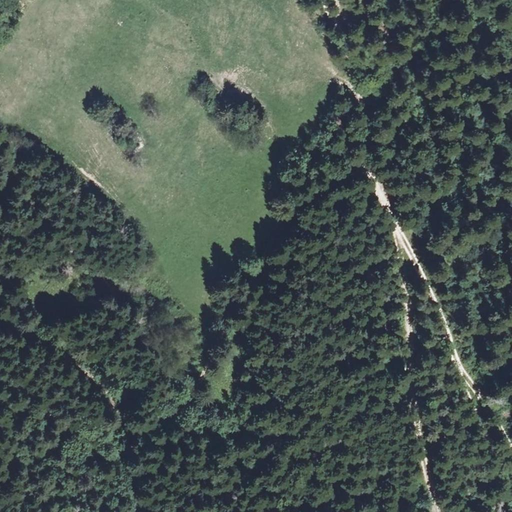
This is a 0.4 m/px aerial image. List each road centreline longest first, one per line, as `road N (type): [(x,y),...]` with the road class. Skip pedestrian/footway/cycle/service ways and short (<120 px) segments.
road 1 (track): [(468,406),(444,328),(367,184)]
road 2 (track): [(432,511),(402,339)]
road 3 (track): [(367,184),(334,26)]
road 4 (track): [(217,511),(157,466),(127,419)]
